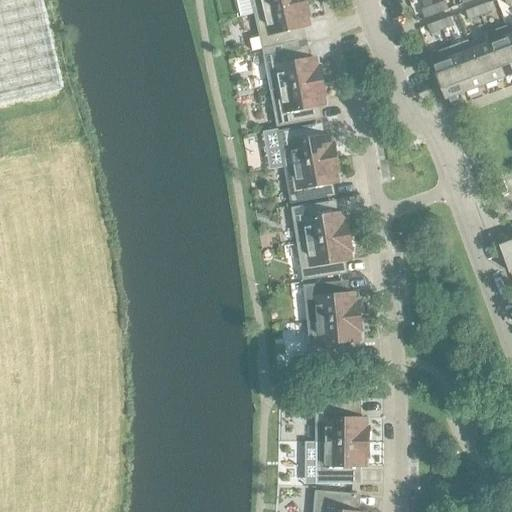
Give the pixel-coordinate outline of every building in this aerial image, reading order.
[(40,0),(0,0),(0,102),(61,88),(40,0)] [(251,0),(255,12),(307,0),(306,0),(251,0)] [(263,48),(299,39),(296,27),(308,25),(305,14),(309,13),(307,0),(255,12),(263,48)] [(435,13),(448,8),(445,0),(444,0),(432,5),(435,13)] [(488,2),(476,7),(480,16),(492,11),(488,2)] [(421,8),(424,17),(435,13),(432,5),(421,8)] [(480,16),(476,7),(464,11),(468,20),(480,16)] [(451,15),(438,20),(441,28),(454,24),(451,15)] [(441,28),(438,20),(427,24),(430,33),(441,28)] [(487,33),(491,42),(504,78),(511,74),(511,39),(511,35),(507,26),(487,33)] [(449,47),(453,57),(465,92),(485,85),(472,49),(469,40),(449,47)] [(491,42),(472,49),(485,85),(504,78),(491,42)] [(270,89),(323,79),(321,66),(318,67),(316,57),(303,59),(300,47),(264,53),(270,89)] [(453,57),(433,64),(446,99),(465,92),(453,57)] [(323,79),(270,89),(277,125),(313,118),(311,107),(324,104),(322,94),(326,93),(323,79)] [(284,166),(337,156),(335,143),(331,144),(329,134),(317,136),(314,123),(278,130),(284,166)] [(405,142),(396,145),(397,150),(406,147),(405,142)] [(290,202),(327,196),(325,184),(337,182),(335,171),(339,170),(337,156),(284,166),(290,202)] [(291,206),(297,243),(350,234),(348,220),(344,221),(342,210),(330,212),(328,200),(291,206)] [(511,233),(498,239),(511,273),(511,272),(511,233)] [(352,247),(350,234),(297,243),(303,278),(339,273),(337,260),(350,258),(348,248),(352,247)] [(303,283),(307,320),(360,315),(359,302),(355,302),(354,291),(342,292),(340,280),(303,283)] [(361,329),(360,315),(307,320),(311,362),(348,359),(346,340),(358,339),(357,329),(361,329)] [(315,440),(369,440),(369,427),(365,427),(365,416),(353,416),(353,399),(315,399),(315,440)] [(315,483),(352,483),(352,465),(364,465),(364,455),(369,455),(369,440),(315,440),(315,483)] [(312,511),(362,511),(350,510),(351,492),(314,489),(312,511)]
